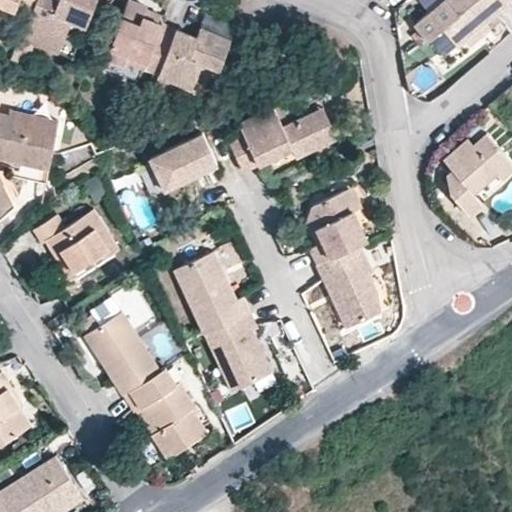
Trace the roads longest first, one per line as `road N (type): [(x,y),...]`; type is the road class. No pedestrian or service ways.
road 1 (residential): [(140,511),(0,297)]
road 2 (residential): [(258,210),(262,242),(336,398)]
road 3 (residential): [(172,511),(336,398)]
road 4 (residential): [(398,145),(370,27),(314,0)]
road 5 (residential): [(462,303),(431,250),(398,145)]
road 6 (residential): [(336,398),(462,303)]
road 7 (residential): [(398,145),(511,47)]
